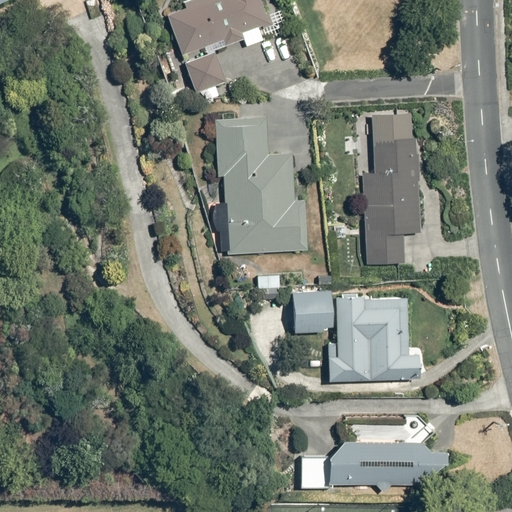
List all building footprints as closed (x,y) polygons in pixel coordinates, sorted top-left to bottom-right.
[(186,6),(167,14),(182,54),(203,46),(205,52),(242,38),(246,48),(264,41),(258,25),(270,21),(262,0),(190,0),(185,2),(186,6)] [(225,79),(213,51),(184,62),(195,91),(225,79)] [(419,234),(419,137),(411,137),(411,115),(372,115),(372,172),(364,172),(364,264),(405,264),(405,234),(419,234)] [(224,177),(225,251),(306,250),(305,194),(296,194),(295,157),(268,157),(267,118),(215,119),(216,177),(224,177)] [(330,330),(329,289),(291,290),(293,331),(330,330)] [(335,341),(328,342),(328,379),(418,379),(418,346),(408,346),(408,297),(335,298),(335,341)] [(345,443),(330,460),(329,485),(377,486),(384,494),(392,486),(423,486),(445,466),(448,466),(448,454),(433,454),(423,444),(345,443)]
